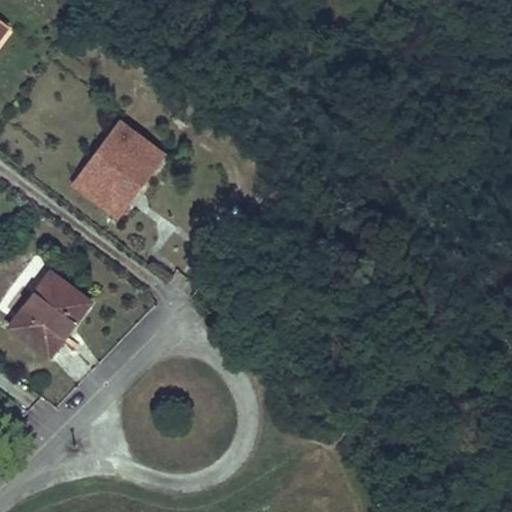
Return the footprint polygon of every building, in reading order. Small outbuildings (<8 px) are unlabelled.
[(102,151),(122,125),(114,120),(95,146),(102,151)] [(95,146),(69,183),(104,209),(124,183),(133,190),(160,154),(122,125),(102,151),(95,146)] [(113,216),(133,190),(124,183),(104,209),(113,216)] [(53,324),(77,293),(42,266),(0,318),(34,347),(53,324)] [(41,352),(59,329),(53,324),(34,347),(41,352)]
